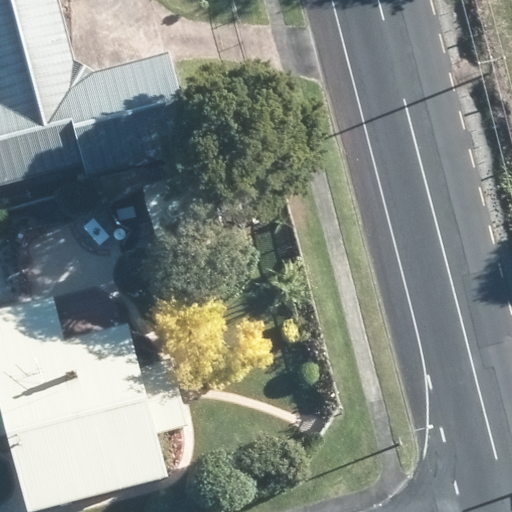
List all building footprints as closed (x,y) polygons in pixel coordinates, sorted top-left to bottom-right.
[(210,152),(187,63),(183,52),(110,73),(90,61),(72,0),(0,0),(0,75),(7,101),(0,102),(0,192),(101,165),(104,180),(210,152)] [(156,188),(174,246),(200,239),(181,180),(156,188)] [(167,370),(149,326),(81,344),(69,300),(0,318),(0,417),(7,443),(32,436),(51,511),(68,511),(191,479),(190,471),(183,433),(194,430),(208,427),(201,399),(198,389),(191,365),(167,370)] [(88,324),(93,332),(101,334),(108,328),(110,320),(105,313),(97,311),(90,316),(88,324)] [(0,500),(8,496),(0,480),(0,500)]
